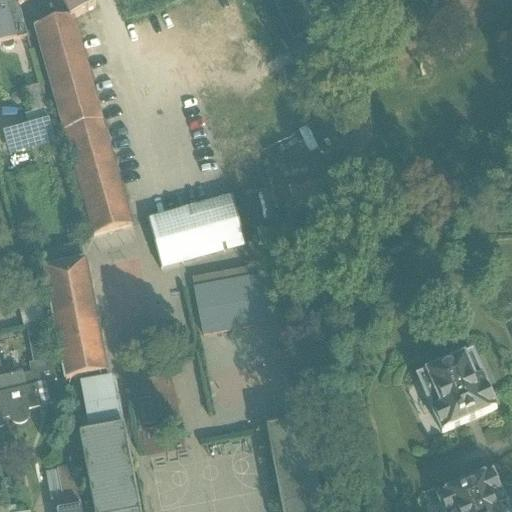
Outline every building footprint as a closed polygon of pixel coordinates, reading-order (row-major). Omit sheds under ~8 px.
[(0,0),(0,53),(29,49),(21,0),(0,0)] [(56,0),(67,20),(73,18),(75,23),(98,11),(91,0),(56,0)] [(150,0),(161,26),(208,7),(204,0),(150,0)] [(67,20),(30,30),(89,243),(132,231),(75,23),(73,18),(67,20)] [(39,194),(60,188),(54,167),(32,174),(39,194)] [(231,198),(148,220),(149,226),(151,232),(162,274),(245,251),(231,198)] [(84,264),(41,272),(63,385),(106,377),(84,264)] [(211,389),(296,369),(274,274),(189,293),(211,389)] [(439,436),(494,413),(470,356),(415,378),(439,436)] [(0,397),(25,390),(21,377),(0,382),(0,397)] [(137,511),(110,380),(77,387),(87,439),(75,441),(89,511),(137,511)] [(154,453),(172,451),(169,426),(151,429),(154,453)] [(319,511),(301,426),(260,435),(276,511),(319,511)] [(76,470),(60,474),(66,502),(82,498),(76,470)] [(439,511),(504,511),(490,476),(434,500),(439,511)]
